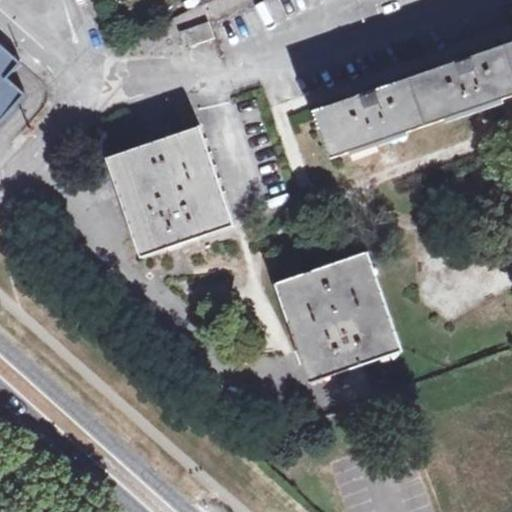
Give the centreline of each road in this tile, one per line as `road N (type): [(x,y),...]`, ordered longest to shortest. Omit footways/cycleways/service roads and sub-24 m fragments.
road 1 (secondary): [(190,511),(0,345)]
road 2 (secondary): [(0,394),(130,511)]
road 3 (residential): [(0,196),(81,91)]
